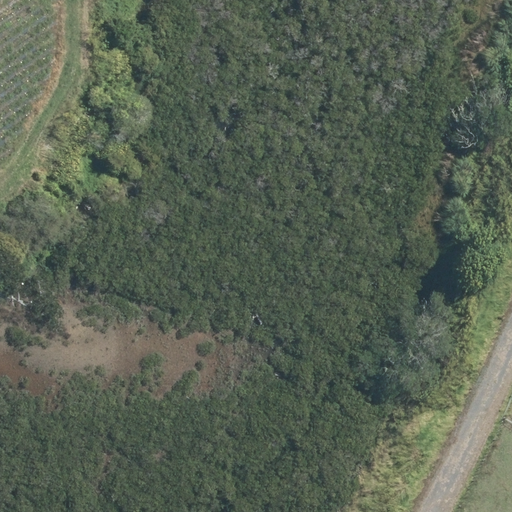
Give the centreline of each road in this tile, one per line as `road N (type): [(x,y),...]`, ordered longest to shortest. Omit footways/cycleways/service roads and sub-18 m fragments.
road 1 (track): [(0,185),(32,160),(62,84),(73,0)]
road 2 (track): [(433,511),(493,407),(511,353)]
